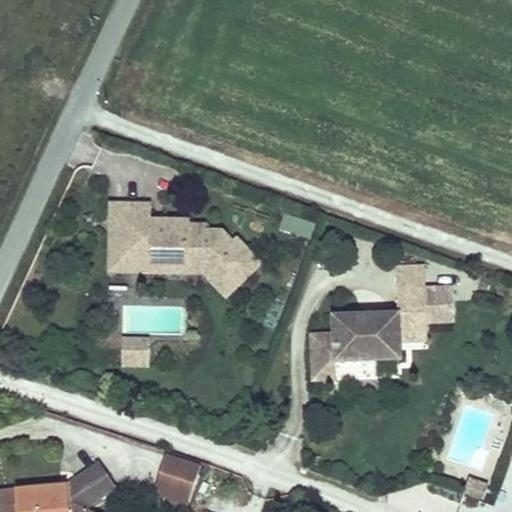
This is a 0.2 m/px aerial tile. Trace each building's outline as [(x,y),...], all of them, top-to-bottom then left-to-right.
[(224,290),(249,266),(233,249),(226,255),(219,247),(225,241),(224,240),(214,230),(198,230),(198,225),(182,225),(182,219),(164,220),(164,225),(154,225),(153,225),(152,225),(151,226),(150,226),(150,227),(149,228),(148,230),(143,230),(143,220),(143,205),(104,205),(104,237),(107,237),(108,250),(112,255),(135,254),(135,264),(156,264),(163,271),(174,271),(181,264),(198,264),(224,290)] [(290,232),(295,217),(277,212),(272,227),(290,232)] [(164,225),(164,220),(143,220),(143,230),(148,230),(149,228),(150,227),(150,226),(151,226),(152,225),(153,225),(154,225),(164,225)] [(135,264),(135,254),(112,255),(108,250),(107,237),(104,237),(104,271),(163,271),(156,264),(135,264)] [(253,262),(228,237),(224,240),(225,241),(219,247),(226,255),(233,249),(249,266),(253,262)] [(388,316),(324,319),(326,365),(391,363),(390,342),(390,330),(416,329),(415,288),(387,289),(388,316)] [(416,329),(390,330),(390,342),(417,341),(416,329)] [(144,365),(144,348),(117,348),(117,365),(144,365)] [(197,467),(163,456),(151,491),(186,503),(197,467)] [(68,489),(15,494),(16,511),(84,511),(83,511),(115,488),(99,467),(68,489)] [(488,487),(468,482),(465,495),(484,501),(488,487)] [(458,511),(464,495),(429,484),(420,511),(422,511),(458,511)] [(0,511),(16,511),(15,494),(0,494),(0,511)]
